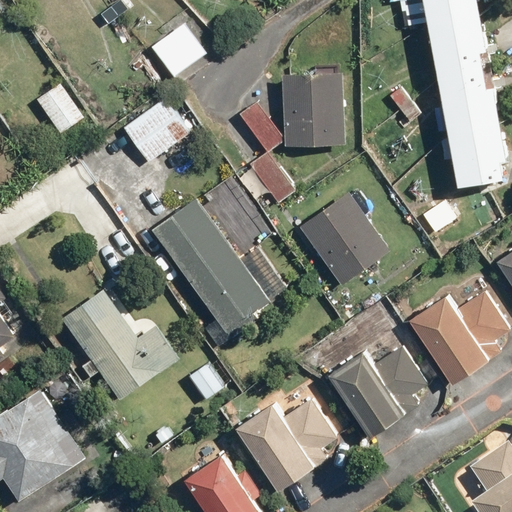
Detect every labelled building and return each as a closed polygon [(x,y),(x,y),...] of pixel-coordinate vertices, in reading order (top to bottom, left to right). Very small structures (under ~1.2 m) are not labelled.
[(108,23),(136,6),(132,0),(115,0),(100,9),(108,23)] [(424,19),(434,17),(468,183),(511,174),(511,141),(483,0),(431,0),(432,4),(421,6),(424,19)] [(178,71),(212,47),(191,17),(157,41),(178,71)] [(353,139),(352,67),(288,68),(289,138),(289,140),(353,139)] [(89,114),(66,78),(39,96),(63,131),(89,114)] [(407,80),(392,93),(413,118),(429,105),(407,80)] [(151,160),(194,129),(168,92),(125,123),(151,160)] [(287,131),(261,96),(229,119),(248,144),(258,136),(266,146),(287,131)] [(298,183),(268,148),(239,172),(269,207),(298,183)] [(234,169),(156,224),(221,316),(210,324),(225,344),(241,333),(235,326),(294,284),(263,240),(277,230),(234,169)] [(397,244),(354,185),(304,222),(347,280),(397,244)] [(511,246),(502,255),(511,266),(511,246)] [(33,324),(0,275),(0,358),(18,347),(12,338),(33,324)] [(458,289),(421,314),(463,376),(507,346),(502,338),(511,331),(511,317),(486,279),(462,295),(458,289)] [(113,284),(69,314),(126,393),(184,351),(162,320),(146,331),(113,284)] [(368,344),(334,369),(380,431),(423,399),(418,392),(431,382),(402,344),(381,360),(368,344)] [(212,355),(192,370),(212,396),(232,381),(212,355)] [(90,451),(46,382),(0,411),(0,476),(1,479),(12,472),(25,492),(90,451)] [(282,396),(244,422),(286,485),(334,453),(328,444),(345,433),(318,392),(291,410),(282,396)] [(161,437),(142,408),(121,422),(140,450),(161,437)] [(482,511),(511,511),(511,438),(473,467),(492,493),(477,504),(482,511)] [(271,511),(231,445),(191,468),(217,511),(271,511)]
